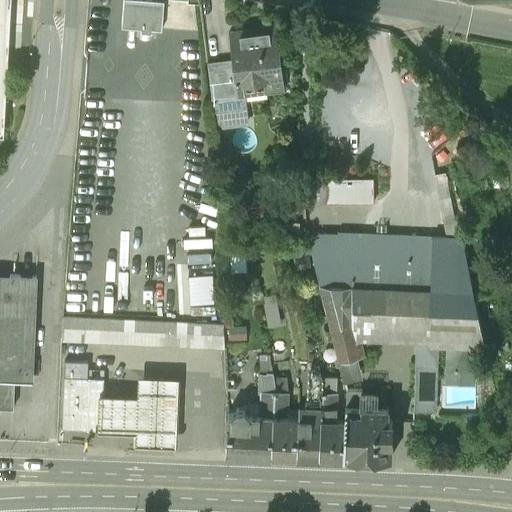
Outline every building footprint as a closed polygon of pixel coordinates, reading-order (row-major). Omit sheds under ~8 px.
[(0,0),(0,134),(3,134),(10,0),(0,0)] [(161,0),(121,0),(120,24),(140,26),(139,30),(149,31),(149,27),(160,27),(161,0)] [(275,26),(246,29),(246,26),(229,28),(233,57),(236,79),(242,78),(266,76),(265,70),(280,68),(281,74),(283,74),(276,23),(275,23),(275,26)] [(233,57),(207,60),(215,127),(248,123),(242,78),(236,79),(233,57)] [(309,240),(319,284),(429,287),(432,236),(337,233),(337,234),(322,234),(322,236),(309,240)] [(462,238),(432,236),(429,287),(319,284),(339,357),(351,354),(361,351),(353,324),(416,326),(414,405),(412,405),(412,408),(436,409),(437,340),(484,341),(462,238)] [(0,281),(8,282),(8,274),(0,273),(0,281)] [(32,378),(35,275),(24,275),(15,274),(8,274),(8,282),(0,281),(0,406),(14,407),(15,377),(32,378)] [(223,322),(62,315),(61,339),(224,346),(223,322)] [(351,354),(339,357),(344,378),(357,375),(351,354)] [(177,420),(178,376),(138,375),(137,394),(103,393),(101,429),(97,429),(112,430),(135,431),(135,443),(176,445),(177,420)] [(103,393),(103,377),(64,376),(62,428),(97,429),(101,429),(103,393)] [(323,389),(320,454),(344,455),(346,416),(339,416),(332,416),(332,411),(335,411),(336,382),(323,381),(323,389)] [(265,409),(265,413),(228,412),(226,450),(272,452),(274,389),(267,389),(267,385),(261,385),(260,405),(263,409),(265,409)] [(274,389),(272,452),(296,453),(298,414),(285,414),(285,408),(287,408),(288,385),(283,385),(283,389),(274,389)] [(298,414),(296,453),(320,454),(323,389),(315,389),(315,385),(309,385),(308,410),(311,410),(311,415),(298,414)] [(347,387),(346,403),(360,403),(361,388),(347,387)] [(346,416),(344,455),(390,457),(391,439),(391,425),(391,418),(387,418),(388,404),(360,403),(346,403),(346,411),(346,416)]
